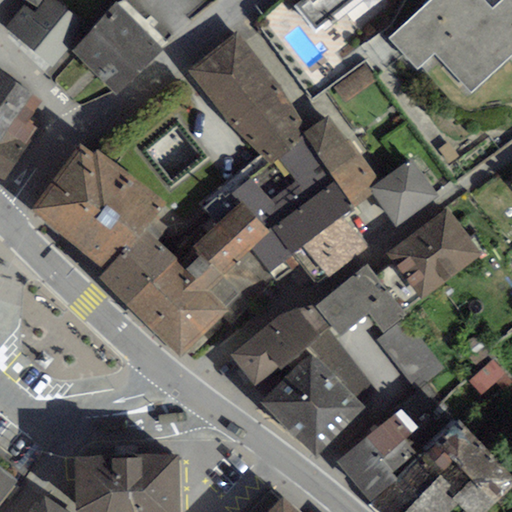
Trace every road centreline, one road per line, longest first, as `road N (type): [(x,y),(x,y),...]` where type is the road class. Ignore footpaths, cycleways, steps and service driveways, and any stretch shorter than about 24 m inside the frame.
road 1 (primary): [(181,384),(0,215)]
road 2 (tertiary): [(71,126),(119,98),(240,0)]
road 3 (primary): [(348,511),(181,384)]
road 4 (residential): [(181,384),(161,403),(57,426)]
